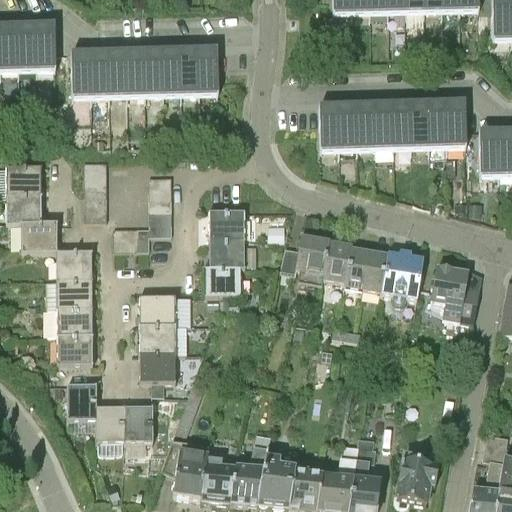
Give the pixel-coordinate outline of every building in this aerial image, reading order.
[(331,0),(332,21),(334,21),(351,20),(350,0),(331,0)] [(350,0),(351,20),(369,20),(368,0),(350,0)] [(387,19),(386,0),(368,0),(369,20),(387,19)] [(386,0),(387,19),(405,19),(404,0),(386,0)] [(422,0),(404,0),(405,19),(423,19),(422,0)] [(422,0),(423,19),(441,18),(440,0),(422,0)] [(458,0),(440,0),(441,18),(458,18),(458,0)] [(458,0),(458,18),(476,17),(476,18),(478,18),(477,0),(458,0)] [(511,47),(510,2),(492,3),(492,2),(491,2),(492,48),(493,48),(493,47),(511,47)] [(34,33),(35,77),(53,76),(53,77),(54,77),(53,32),(52,32),(34,33)] [(0,75),(0,78),(18,77),(16,33),(0,33),(0,75)] [(16,33),(18,77),(35,77),(34,33),(16,33)] [(214,57),(196,58),(198,102),(215,101),(216,102),(217,102),(215,56),(214,56),(214,57)] [(143,59),(144,103),(162,103),(161,58),(143,59)] [(179,58),(161,58),(162,103),(180,102),(179,58)] [(179,58),(180,102),(198,102),(196,58),(179,58)] [(107,60),(108,104),(126,104),(125,59),(107,60)] [(143,59),(125,59),(126,104),(144,103),(143,59)] [(70,60),(70,61),(71,106),(73,106),(73,105),(90,105),(89,60),(71,61),(71,60),(70,60)] [(107,60),(89,60),(90,105),(108,104),(107,60)] [(465,154),(464,139),(463,109),(462,109),(444,110),(445,154),(463,153),(463,154),(465,154)] [(428,155),(426,110),(408,111),(410,155),(428,155)] [(444,110),(426,110),(428,155),(445,154),(444,110)] [(392,156),(391,111),(373,112),(374,156),(392,156)] [(408,111),(391,111),(392,156),(410,155),(408,111)] [(373,112),(355,113),(356,157),(374,156),(373,112)] [(338,157),(337,113),(319,114),(319,113),(318,113),(319,158),(321,158),(338,157)] [(337,113),(338,157),(356,157),(355,113),(337,113)] [(18,118),(10,118),(10,131),(19,131),(18,118)] [(479,138),(478,138),(479,184),(480,184),(480,183),(498,183),(497,139),(479,139),(479,138)] [(511,138),(497,139),(498,183),(511,182),(511,138)] [(104,152),(104,143),(95,143),(95,152),(104,152)] [(83,180),(106,180),(106,169),(83,169),(83,180)] [(4,174),(5,202),(41,202),(40,202),(40,175),(41,175),(41,174),(4,174)] [(83,180),(83,192),(106,192),(106,180),(83,180)] [(148,184),(148,196),(170,196),(170,184),(148,184)] [(83,204),(106,204),(106,192),(83,192),(83,204)] [(148,208),(170,208),(170,196),(148,196),(148,208)] [(5,231),(21,231),(21,230),(40,230),(40,203),(41,203),(41,202),(5,202),(5,231)] [(83,204),(83,216),(106,216),(106,204),(83,204)] [(148,208),(148,220),(170,220),(170,208),(148,208)] [(452,219),(463,219),(463,209),(452,209),(452,219)] [(478,224),(479,210),(467,209),(466,223),(478,224)] [(106,216),(83,216),(83,228),(106,228),(106,216)] [(171,231),(170,220),(148,220),(148,231),(171,231)] [(208,222),(208,247),(244,247),(244,221),(244,220),(207,220),(207,222),(208,222)] [(21,230),(21,231),(21,259),(56,258),(56,230),(40,230),(21,230)] [(148,231),(148,235),(149,243),(171,243),(171,231),(148,231)] [(283,249),(283,232),(266,232),(266,249),(283,249)] [(112,235),(113,258),(124,258),(124,235),(112,235)] [(136,235),(124,235),(124,258),(136,257),(136,235)] [(136,235),(136,257),(148,257),(149,243),(148,235),(136,235)] [(321,292),(322,287),(321,286),(327,249),(300,244),(297,257),(284,255),(278,280),(293,282),(294,275),(299,276),(297,288),(321,292)] [(208,248),(208,275),(208,276),(240,276),(244,276),(244,247),(208,247),(207,247),(207,248),(208,248)] [(321,286),(322,287),(342,290),(343,290),(348,256),(351,256),(351,253),(327,249),(321,286)] [(351,256),(348,256),(343,290),(342,290),(341,293),(361,296),(366,259),(351,256)] [(57,258),(56,258),(56,288),(91,287),(90,260),(91,260),(91,259),(57,259),(57,258)] [(361,296),(380,299),(386,262),(366,259),(361,296)] [(408,304),(416,306),(422,267),(409,265),(410,261),(399,259),(398,264),(386,262),(380,299),(380,300),(390,302),(390,303),(389,303),(388,303),(388,304),(388,305),(389,307),(391,309),(393,311),(395,313),(400,314),(402,313),(405,311),(406,309),(407,306),(408,304)] [(208,276),(208,275),(204,275),(204,277),(205,303),(204,303),(204,305),(218,304),(218,321),(228,321),(228,304),(240,304),(240,276),(208,276)] [(435,275),(432,295),(429,311),(444,313),(442,325),(472,331),(478,297),(464,294),(467,281),(435,275)] [(288,282),(278,281),(277,289),(287,290),(288,282)] [(91,287),(56,288),(56,316),(92,316),(92,315),(91,315),(91,288),(91,287)] [(511,355),(511,291),(507,291),(498,342),(511,344),(510,355),(511,355)] [(139,306),(139,334),(174,334),(174,333),(190,333),(190,304),(138,304),(138,306),(139,306)] [(46,344),(56,344),(92,343),(91,343),(91,316),(92,316),(56,316),(46,316),(46,344)] [(139,334),(139,362),(174,362),(174,334),(139,334)] [(333,335),(331,344),(340,346),(341,336),(333,335)] [(341,336),(340,346),(348,347),(349,338),(341,336)] [(349,338),(348,347),(358,349),(359,339),(349,338)] [(92,344),(92,343),(56,344),(57,371),(56,371),(56,373),(92,372),(92,371),(91,371),(91,344),(92,344)] [(326,366),(327,358),(319,357),(318,365),(326,366)] [(174,362),(139,362),(139,388),(138,389),(138,390),(150,390),(163,389),(174,389),(174,362)] [(35,393),(45,396),(48,387),(38,384),(35,393)] [(163,389),(150,390),(150,403),(163,402),(163,389)] [(193,389),(174,439),(186,443),(203,397),(196,394),(197,390),(193,389)] [(66,427),(93,427),(94,427),(94,415),(95,415),(95,391),(94,391),(94,392),(67,392),(66,392),(66,427)] [(150,414),(122,415),(122,450),(151,450),(152,414),(150,414)] [(122,415),(95,415),(94,415),(94,427),(93,427),(94,450),(122,450),(122,415)] [(489,499),(471,497),(468,511),(495,511),(503,467),(504,467),(507,444),(486,441),(481,467),(489,468),(484,495),(489,499)] [(234,475),(229,510),(247,511),(256,511),(262,476),(264,466),(268,445),(256,443),(249,477),(234,475)] [(320,484),(316,511),(347,511),(354,467),(356,454),(341,452),(339,465),(337,480),(341,486),(320,484)] [(172,503),(176,504),(200,507),(206,462),(179,458),(172,503)] [(206,462),(200,507),(229,510),(234,475),(221,473),(222,463),(206,461),(206,462)] [(434,494),(437,475),(416,472),(417,466),(402,464),(398,488),(428,493),(434,494)] [(262,476),(256,511),(287,511),(292,478),(278,477),(279,469),(264,466),(262,476)] [(292,478),(287,511),(316,511),(320,484),(317,484),(319,468),(307,467),(306,480),(292,478)] [(354,467),(347,511),(375,511),(377,489),(366,488),(369,468),(354,467)] [(503,467),(495,511),(511,511),(511,500),(511,501),(511,497),(511,468),(504,467),(503,467)] [(398,488),(395,511),(399,511),(400,511),(401,510),(401,509),(421,511),(424,511),(428,493),(398,488)] [(119,502),(113,489),(106,492),(112,505),(119,502)]
